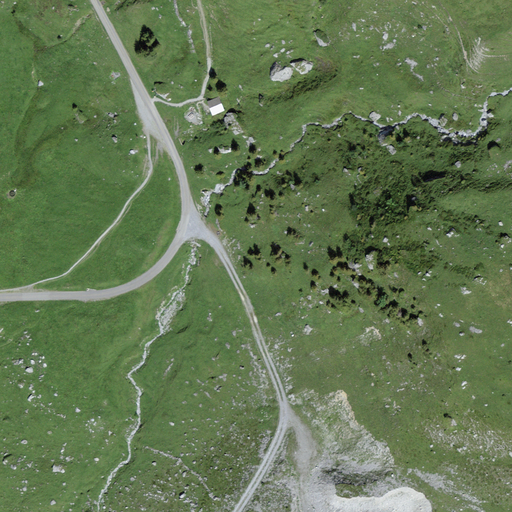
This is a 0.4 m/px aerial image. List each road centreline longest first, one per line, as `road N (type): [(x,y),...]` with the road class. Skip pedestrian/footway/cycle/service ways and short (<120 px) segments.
road 1 (unclassified): [(94,0),(180,170),(181,232),(160,265),(123,289),(0,297)]
road 2 (track): [(185,218),(219,248),(283,409),(279,434),(236,511)]
